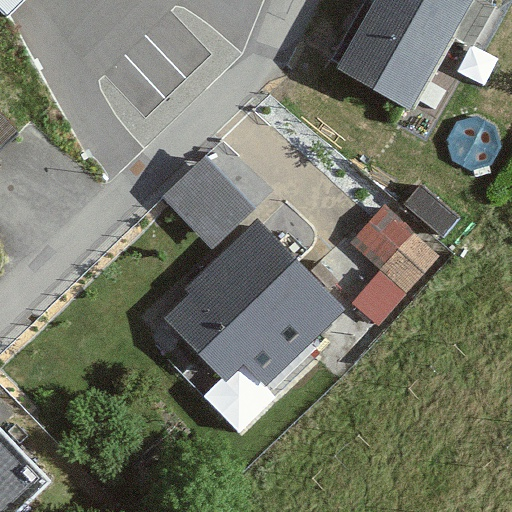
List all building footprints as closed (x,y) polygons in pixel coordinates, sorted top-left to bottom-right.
[(18,0),(0,0),(0,7),(6,13),(18,0)] [(485,1),(482,0),(388,0),(349,77),(425,116),(485,1)] [(18,145),(0,126),(0,182),(12,170),(3,160),(18,145)] [(264,193),(221,148),(169,199),(212,243),(264,193)] [(438,257),(387,210),(356,244),(386,272),(358,303),(378,322),(438,257)] [(351,315),(261,225),(192,294),(198,300),(172,325),(235,388),(254,368),(276,390),(351,315)] [(31,511),(54,490),(2,438),(0,439),(0,511),(31,511)]
